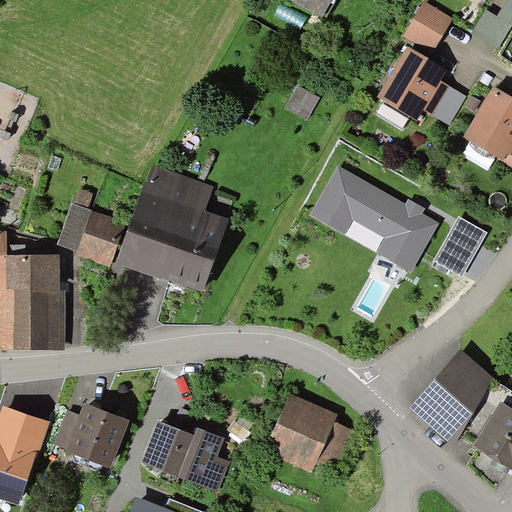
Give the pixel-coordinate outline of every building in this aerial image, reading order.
[(322,0),(292,0),(315,13),(322,0)] [(501,51),(511,28),(511,1),(490,45),(501,51)] [(438,37),(447,22),(422,6),(413,21),(438,37)] [(429,52),(438,37),(413,21),(404,36),(429,52)] [(430,109),(442,89),(433,83),(439,72),(407,53),(380,98),(383,100),(374,115),(400,130),(409,115),(412,117),(419,107),(428,112),(430,109)] [(511,102),(483,86),(456,131),(460,133),(451,148),(476,163),(485,148),(488,150),(487,152),(509,165),(511,160),(511,148),(505,144),(511,132),(511,102)] [(313,99),(298,90),(287,110),(302,118),(313,99)] [(381,249),(410,266),(435,222),(339,168),(314,213),(343,229),(352,214),(389,235),(381,249)] [(123,233),(115,259),(201,289),(221,234),(219,234),(223,222),(201,214),(209,192),(153,170),(135,205),(123,233)] [(59,245),(110,264),(123,226),(72,208),(59,245)] [(8,257),(3,257),(3,292),(40,292),(40,320),(28,320),(28,351),(52,351),(53,256),(23,257),(23,247),(8,247),(8,257)] [(40,320),(40,292),(3,292),(4,311),(3,351),(28,351),(28,320),(40,320)] [(452,445),(457,436),(489,382),(458,354),(411,408),(452,445)] [(511,394),(489,380),(489,382),(457,436),(494,458),(490,464),(504,473),(508,467),(511,469),(511,394)] [(331,472),(348,433),(286,405),(268,445),(331,472)] [(104,467),(122,420),(86,406),(81,419),(66,413),(53,445),(68,451),(68,452),(104,467)] [(0,493),(18,500),(45,423),(5,409),(0,422),(0,493)] [(143,463),(189,481),(204,442),(159,424),(143,463)] [(226,464),(234,449),(220,442),(212,457),(226,464)] [(171,511),(136,498),(130,511),(171,511)]
